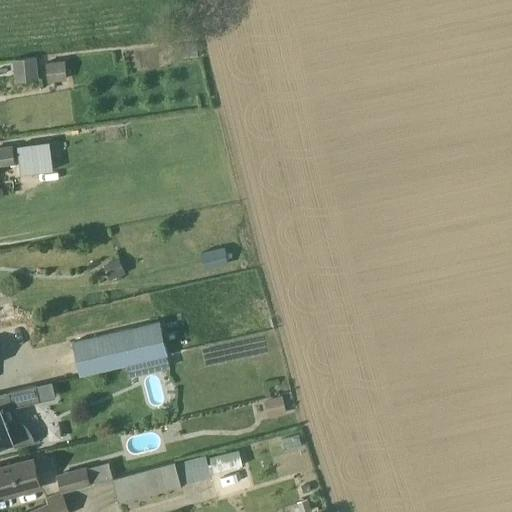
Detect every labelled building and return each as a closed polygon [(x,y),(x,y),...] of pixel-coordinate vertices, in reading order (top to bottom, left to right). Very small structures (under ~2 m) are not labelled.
[(13,59),(15,82),(39,80),(37,57),(13,59)] [(50,142),(18,146),(21,174),(54,169),(50,142)] [(13,146),(0,147),(0,164),(15,163),(13,146)] [(226,246),(203,251),(206,267),(229,263),(226,246)] [(120,258),(109,262),(115,278),(126,273),(120,258)] [(169,354),(161,323),(74,343),(81,375),(169,354)] [(37,386),(10,392),(12,402),(13,408),(16,407),(41,401),(37,386)] [(283,396),(264,400),(268,417),(287,413),(283,396)] [(0,406),(0,450),(36,442),(36,441),(35,439),(35,438),(35,437),(34,436),(34,435),(34,434),(33,434),(33,433),(33,432),(32,432),(32,431),(31,431),(31,430),(31,429),(30,429),(30,428),(29,428),(29,427),(28,427),(28,426),(27,426),(27,425),(26,425),(26,424),(25,424),(25,423),(24,423),(24,422),(23,422),(22,422),(22,421),(21,421),(9,426),(2,406),(0,406)] [(212,463),(208,464),(210,470),(213,469),(214,472),(242,464),(238,448),(210,456),(212,463)] [(206,455),(176,463),(176,462),(114,479),(120,503),(182,485),(212,477),(206,455)] [(35,459),(0,467),(0,494),(6,493),(7,497),(42,488),(35,459)] [(60,475),(64,491),(91,484),(86,468),(60,475)] [(71,511),(63,492),(47,499),(49,503),(28,511),(71,511)] [(298,500),(299,506),(300,508),(301,511),(307,511),(312,511),(308,497),(298,500)]
